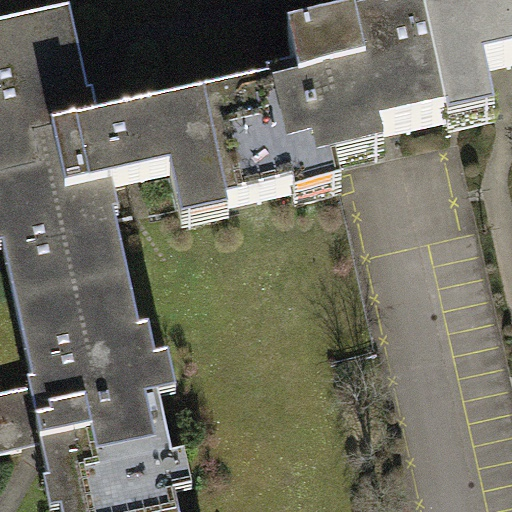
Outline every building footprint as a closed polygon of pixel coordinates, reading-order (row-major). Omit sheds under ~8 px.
[(511,0),(498,4),(422,20),(432,63),(443,115),(490,105),(483,72),(511,66),(511,0)] [(174,213),(225,202),(203,103),(84,129),(78,101),(87,99),(83,84),(69,17),(0,32),(0,215),(1,215),(7,238),(0,239),(0,247),(13,307),(126,283),(111,218),(100,220),(94,191),(166,176),(174,213)] [(228,216),(297,198),(294,185),(337,176),(332,149),(445,124),(443,115),(432,63),(422,20),(381,28),(384,42),(360,47),(356,30),(287,45),(297,90),(271,96),(270,89),(203,103),(225,202),(228,216)] [(376,358),(337,176),(294,185),(297,198),(333,367),(376,358)] [(137,336),(126,283),(13,307),(31,389),(0,395),(0,457),(19,453),(15,431),(26,429),(34,427),(46,485),(57,483),(63,509),(158,489),(152,462),(170,458),(155,390),(141,393),(135,369),(154,364),(148,334),(137,336)] [(177,511),(172,486),(158,489),(63,509),(54,511),(177,511)]
